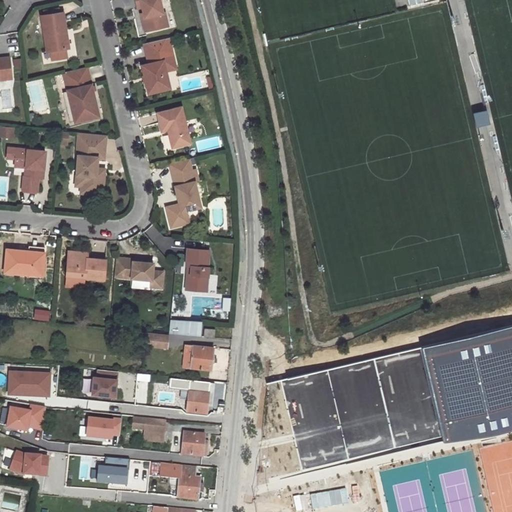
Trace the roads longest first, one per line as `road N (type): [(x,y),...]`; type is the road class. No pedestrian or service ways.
road 1 (unclassified): [(208,0),(253,204),(255,268),(230,511)]
road 2 (residential): [(150,200),(98,0)]
road 3 (residential): [(0,224),(125,235),(142,227),(150,200)]
